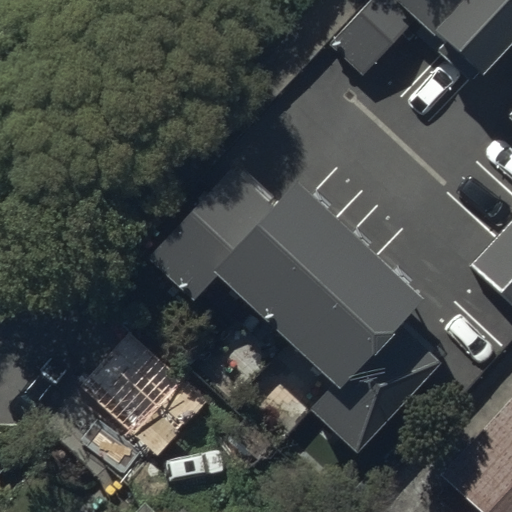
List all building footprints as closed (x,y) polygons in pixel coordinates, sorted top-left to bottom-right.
[(511,0),(348,0),(322,30),(355,60),(409,0),(412,0),(458,41),(494,0),(511,0),(511,67),(489,93),(511,113),(511,0)] [(258,178),(215,139),(132,227),(181,273),(207,244),(322,352),(292,384),(344,433),(432,341),(377,290),(401,265),(282,153),(258,178)] [(134,320),(74,379),(157,455),(213,399),(134,320)] [(511,511),(511,381),(435,464),(486,511),(511,511)] [(158,511),(138,492),(119,511),(158,511)]
